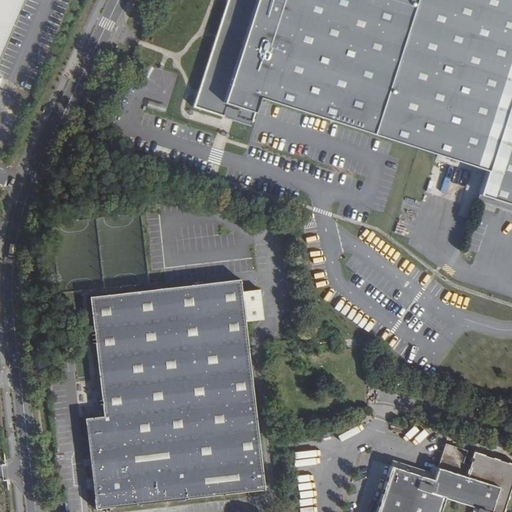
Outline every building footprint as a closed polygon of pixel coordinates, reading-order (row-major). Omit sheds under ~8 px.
[(0,0),(0,51),(21,0),(0,0)] [(479,197),(511,207),(511,0),(230,0),(219,37),(197,106),(251,124),(260,98),(419,149),(487,171),(479,197)] [(158,19),(148,15),(144,24),(154,29),(158,19)] [(139,60),(128,55),(124,64),(134,69),(139,60)] [(241,291),(240,278),(89,296),(103,416),(86,418),(96,509),(264,488),(245,320),(263,318),(260,289),(241,291)] [(503,511),(511,486),(511,463),(475,452),(470,466),(463,464),(468,450),(446,443),(438,468),(431,465),(429,471),(394,460),(377,511),(503,511)]
